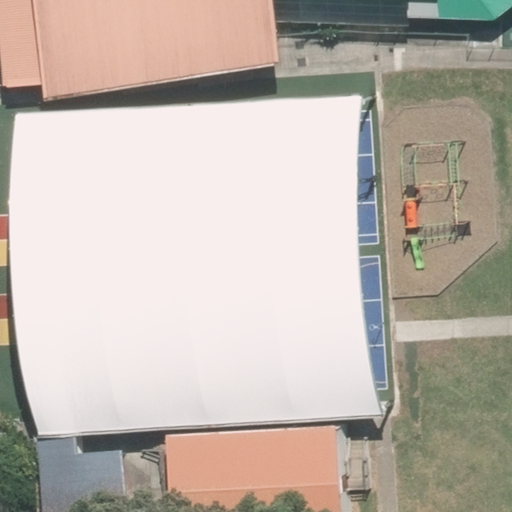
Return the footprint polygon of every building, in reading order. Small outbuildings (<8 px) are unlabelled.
[(10,0),(0,0),(0,67),(18,65),(10,0)] [(297,0),(56,0),(61,86),(299,45),(297,0)] [(511,0),(428,0),(429,12),(511,7),(511,0)] [(368,511),(361,414),(190,427),(196,511),(368,511)] [(67,511),(66,501),(0,505),(0,511),(67,511)]
